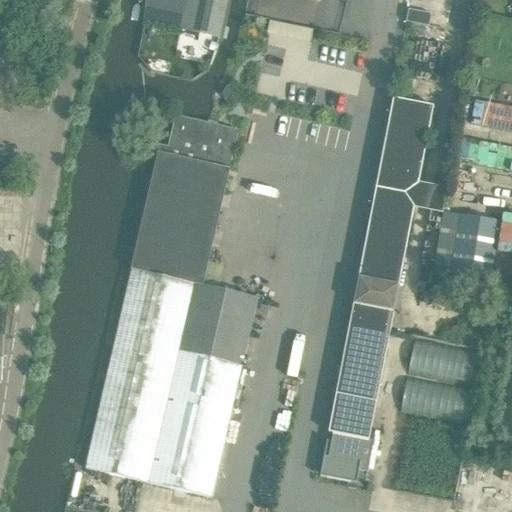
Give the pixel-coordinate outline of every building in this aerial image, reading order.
[(181,0),(148,0),(144,21),(179,28),(185,1),(181,0)] [(186,0),(181,29),(181,30),(219,38),(227,0),(186,0)] [(431,14),(408,9),(405,22),(429,26),(431,14)] [(479,15),(477,27),(501,31),(503,19),(479,15)] [(477,27),(475,39),(498,43),(501,31),(477,27)] [(475,39),(473,50),(496,55),(498,43),(475,39)] [(473,50),(470,62),(494,67),(496,55),(473,50)] [(470,62),(468,74),(492,78),(494,67),(470,62)] [(468,74),(466,86),(490,90),(492,78),(468,74)] [(466,86),(464,98),(488,102),(490,90),(466,86)] [(359,278),(399,285),(399,286),(414,207),(405,194),(418,184),(433,106),(393,98),(359,278)] [(159,146),(158,153),(131,271),(85,469),(212,498),(258,300),(203,287),(230,170),(228,170),(237,131),(176,117),(169,148),(159,146)] [(460,216),(450,276),(491,282),(500,222),(460,216)] [(354,305),(337,394),(377,402),(394,312),(399,286),(399,285),(359,278),(354,305)] [(320,476),(356,483),(356,488),(363,489),(365,477),(367,477),(373,442),(332,435),(328,459),(324,458),(320,476)]
